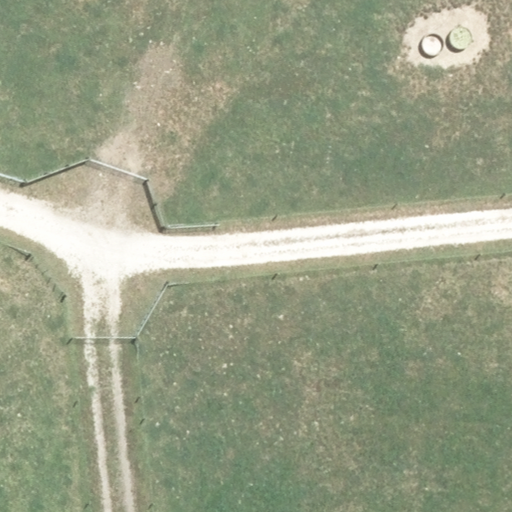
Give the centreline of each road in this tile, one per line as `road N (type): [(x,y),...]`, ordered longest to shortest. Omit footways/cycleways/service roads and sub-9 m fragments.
road 1 (track): [(0,189),(151,273),(511,239)]
road 2 (track): [(151,273),(162,511)]
